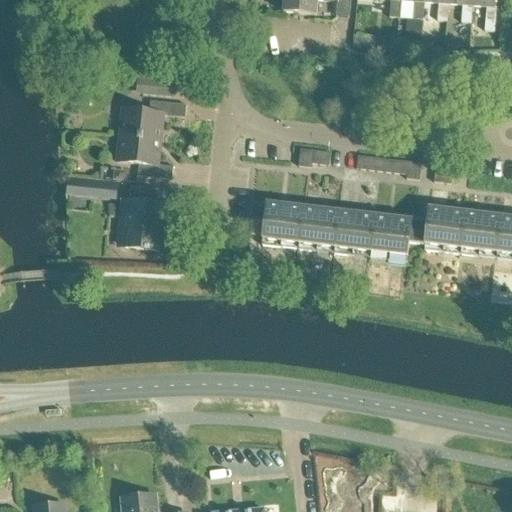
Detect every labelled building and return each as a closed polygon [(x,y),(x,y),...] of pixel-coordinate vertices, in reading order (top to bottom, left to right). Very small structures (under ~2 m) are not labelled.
[(284,0),(283,15),(316,19),(318,3),(338,5),(337,19),(349,21),(351,0),(284,0)] [(398,0),(372,0),(372,2),(391,4),(390,20),(399,21),(400,4),(398,4),(398,0)] [(421,0),(398,0),(398,4),(400,4),(415,6),(413,23),(423,23),(424,6),(421,6),(421,0)] [(446,0),(421,0),(421,6),(424,6),(439,7),(437,25),(447,25),(448,8),(446,8),(446,0)] [(470,0),(446,0),(446,8),(448,8),(462,9),(461,26),(471,27),(472,10),(470,9),(470,0)] [(494,0),(470,0),(470,9),(472,10),(487,11),(485,35),(494,36),(496,11),(494,11),(494,0)] [(421,46),(423,25),(406,23),(405,45),(421,46)] [(396,55),(397,42),(377,40),(376,53),(396,55)] [(136,97),(175,101),(177,86),(138,82),(136,97)] [(186,121),(187,108),(152,105),(151,116),(122,113),(119,140),(162,144),(165,119),(186,121)] [(162,144),(119,140),(116,166),(140,168),(139,180),(173,183),(174,170),(160,169),(162,144)] [(330,156),(300,152),(298,169),(312,171),(312,167),(329,169),(330,156)] [(435,173),(434,186),(450,188),(453,171),(470,173),(471,161),(441,157),(439,173),(435,173)] [(419,183),(421,167),(358,159),(357,171),(407,178),(407,182),(419,183)] [(127,185),(128,174),(114,173),(113,183),(127,185)] [(90,200),(117,203),(118,186),(92,183),(90,200)] [(174,209),(175,195),(132,191),(131,204),(123,203),(121,220),(127,221),(124,251),(159,254),(164,208),(174,209)] [(267,208),(262,249),(408,267),(410,248),(423,250),(423,255),(511,266),(511,222),(427,213),(426,227),(267,208)] [(157,511),(157,500),(121,503),(121,511),(157,511)]
